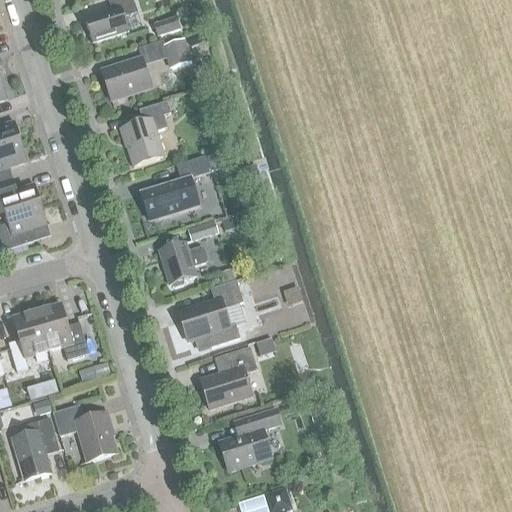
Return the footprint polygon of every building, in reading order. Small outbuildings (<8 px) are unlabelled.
[(137,16),(131,0),(118,0),(108,3),(111,15),(85,23),(92,46),(128,35),(123,20),(137,16)] [(156,40),(180,33),(177,21),(153,28),(156,40)] [(191,66),(185,42),(161,48),(167,72),(191,66)] [(150,91),(140,62),(101,75),(111,104),(150,91)] [(170,117),(166,104),(138,113),(142,125),(119,132),(126,151),(127,151),(133,170),(164,160),(156,135),(167,131),(163,119),(170,117)] [(0,129),(0,151),(20,145),(14,125),(0,129)] [(0,151),(0,186),(7,184),(3,173),(26,165),(20,145),(0,151)] [(211,176),(206,159),(175,169),(180,184),(140,196),(149,225),(198,210),(190,182),(211,176)] [(10,195),(7,184),(0,186),(0,206),(4,220),(40,208),(34,188),(10,195)] [(46,228),(40,208),(4,220),(7,227),(0,229),(0,244),(3,255),(27,247),(23,236),(46,228)] [(217,236),(214,224),(187,233),(191,244),(217,236)] [(188,256),(185,246),(158,254),(169,288),(171,288),(172,290),(174,291),(182,288),(183,286),(183,284),(196,280),(193,273),(204,269),(206,265),(203,255),(199,252),(188,256)] [(231,272),(220,276),(223,286),(235,282),(231,272)] [(242,306),(235,283),(209,292),(214,305),(178,317),(187,344),(195,342),(199,354),(210,351),(210,352),(239,343),(235,328),(229,330),(223,312),(242,306)] [(61,308),(36,315),(48,354),(63,350),(67,364),(88,358),(80,331),(68,335),(61,308)] [(48,354),(36,315),(12,322),(20,349),(9,352),(16,376),(27,372),(24,361),(48,354)] [(257,374),(249,351),(223,359),(227,374),(199,383),(209,414),(251,400),(244,378),(257,374)] [(110,378),(106,366),(90,371),(93,383),(110,378)] [(0,393),(0,399),(4,412),(37,403),(32,385),(0,393)] [(33,407),(37,419),(51,416),(47,403),(33,407)] [(83,422),(79,409),(52,416),(59,440),(77,435),(86,466),(117,457),(110,433),(112,432),(107,415),(83,422)] [(313,427),(327,423),(323,410),(310,414),(313,427)] [(274,414),(242,424),(233,427),(237,440),(219,446),(228,475),(270,461),(262,433),(279,428),(274,414)] [(57,447),(49,422),(26,428),(28,438),(11,442),(23,484),(51,476),(43,451),(57,447)] [(290,511),(284,492),(264,499),(267,511),(290,511)]
